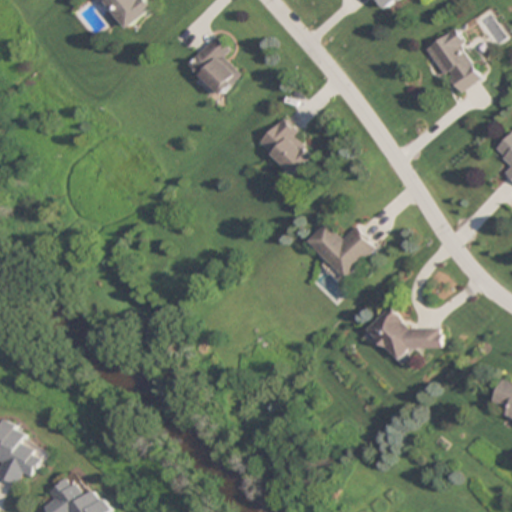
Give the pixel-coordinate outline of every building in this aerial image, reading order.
[(105,0),(129,31),(159,9),(152,0),(105,0)] [(377,0),(386,10),(398,0),(377,0)] [(485,79),(465,47),(468,45),(459,30),(430,48),(459,95),(485,79)] [(225,96),(246,75),(228,57),(235,50),(221,37),(193,64),(225,96)] [(264,142),(298,177),(321,154),(286,120),(264,142)] [(511,135),(498,150),(511,163),(511,166),(507,173),(511,177),(511,135)] [(351,280),(384,249),(362,226),(348,239),(333,222),(314,241),(351,280)] [(406,329),(406,311),(379,311),(379,343),(395,343),(395,360),(412,360),(412,348),(447,348),(447,329),(406,329)] [(510,415),(511,415),(511,383),(505,381),(496,405),(511,410),(510,415)] [(48,452),(27,443),(32,431),(6,421),(3,427),(0,425),(0,462),(5,464),(0,475),(0,477),(22,486),(26,475),(37,479),(48,452)] [(112,511),(115,510),(99,488),(89,496),(75,477),(52,493),(58,501),(47,509),(48,511),(112,511)]
